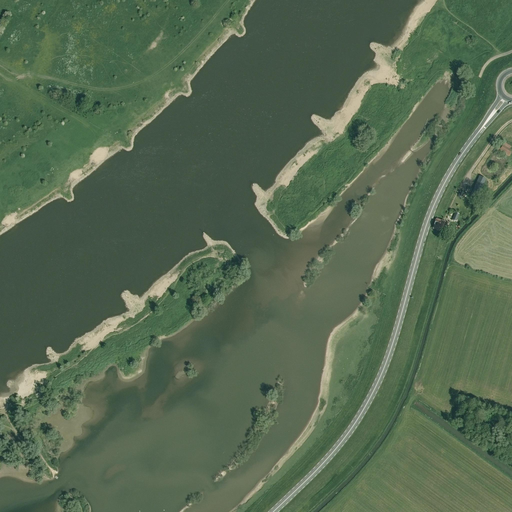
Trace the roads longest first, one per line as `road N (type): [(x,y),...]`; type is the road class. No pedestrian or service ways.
road 1 (track): [(480,77),(414,204),(355,395),(253,511)]
road 2 (primary): [(273,511),(340,443),(373,391),(430,213),(462,152),(506,97)]
